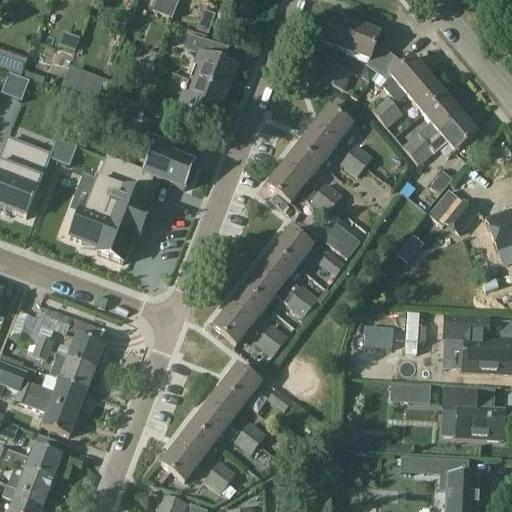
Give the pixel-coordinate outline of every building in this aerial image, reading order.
[(214,11),(218,0),(198,0),(197,5),(214,11)] [(344,56),(354,29),(330,20),(320,48),(344,56)] [(378,38),(354,29),(344,56),(367,65),(364,69),(374,76),(389,56),(374,46),(378,38)] [(78,42),(62,36),(57,49),(73,55),(78,42)] [(227,51),(189,39),(184,52),(196,57),(198,58),(194,69),(199,71),(194,85),(225,97),(234,71),(221,66),(227,51)] [(389,56),(374,76),(375,77),(385,84),(380,89),(395,106),(404,99),(427,79),(411,61),(404,67),(389,56)] [(331,89),(338,70),(327,66),(320,84),(331,89)] [(68,70),(62,89),(89,99),(97,102),(104,83),(68,70)] [(349,75),(338,70),(331,89),(342,93),(349,75)] [(8,76),(7,77),(0,96),(0,97),(20,105),(28,84),(19,81),(8,76)] [(443,99),(427,79),(404,99),(420,118),(443,99)] [(165,102),(158,119),(175,125),(196,133),(201,118),(215,123),(225,97),(194,85),(189,99),(183,97),(179,108),(165,102)] [(428,128),(415,138),(424,148),(437,137),(459,118),(443,99),(420,118),(428,128)] [(378,122),(393,109),(385,100),(370,113),(378,122)] [(401,118),(393,109),(378,122),(386,131),(401,118)] [(327,111),(311,131),(335,150),(351,130),(327,111)] [(437,137),(424,148),(433,159),(446,148),(453,157),(476,137),(459,118),(437,137)] [(335,150),(311,131),(296,151),(320,169),(335,150)] [(151,151),(141,177),(151,181),(184,194),(186,188),(190,190),(196,175),(192,173),(194,168),(178,162),(167,157),(172,145),(170,145),(149,138),(145,149),(151,151)] [(409,160),(424,148),(415,138),(401,150),(409,160)] [(56,141),(49,158),(48,162),(68,170),(76,149),(56,141)] [(48,162),(49,158),(18,146),(7,142),(0,158),(0,160),(0,161),(0,212),(13,217),(25,222),(40,183),(39,182),(41,177),(42,177),(48,162)] [(424,148),(409,160),(418,171),(433,159),(424,148)] [(355,150),(348,159),(363,171),(364,171),(371,162),(355,150)] [(320,169),(296,151),(281,170),(305,189),(306,188),(320,169)] [(363,171),(348,159),(340,169),(356,181),(363,171)] [(78,217),(69,241),(98,252),(96,257),(122,267),(133,238),(138,240),(139,235),(140,234),(140,233),(138,229),(141,222),(145,221),(145,220),(146,219),(148,214),(143,212),(147,203),(143,201),(151,181),(141,177),(142,175),(106,161),(98,184),(97,185),(84,217),(79,215),(78,217)] [(281,170),(266,190),(290,209),(298,198),(309,206),(316,197),(306,188),(305,189),(281,170)] [(442,176),(429,191),(438,199),(451,183),(442,176)] [(324,187),(316,197),(333,210),(341,200),(324,187)] [(461,204),(448,194),(428,219),(442,231),(445,228),(443,226),(461,204)] [(309,206),(308,207),(325,220),(333,210),(316,197),(309,206)] [(443,226),(445,228),(457,238),(475,216),(461,204),(443,226)] [(511,216),(486,226),(495,253),(511,247),(511,216)] [(359,247),(332,226),(319,243),(346,264),(359,247)] [(31,251),(34,238),(20,234),(17,247),(31,251)] [(288,234),(273,253),(296,272),(312,252),(288,234)] [(296,272),(273,253),(257,273),(292,300),(299,292),(287,283),(296,272)] [(326,256),(321,262),(318,267),(335,280),(343,269),(326,256)] [(292,300),(257,273),(242,292),(266,311),(275,299),(286,308),(292,300)] [(299,292),(292,300),(308,313),(315,303),(300,291),(299,292)] [(266,311),(242,292),(227,312),(250,330),(266,311)] [(292,300),(286,308),(285,310),(301,322),(308,313),(292,300)] [(34,323),(33,327),(35,328),(41,330),(41,329),(47,314),(39,311),(34,323)] [(250,330),(227,312),(211,331),(235,350),(245,337),(251,342),(257,335),(250,330)] [(47,314),(41,329),(52,333),(65,338),(66,335),(70,322),(47,314)] [(33,327),(34,323),(19,317),(10,340),(18,343),(25,346),(33,327)] [(443,321),(442,340),(444,340),(446,340),(446,347),(462,348),(461,370),(460,374),(460,375),(511,378),(511,344),(487,343),(488,326),(488,324),(443,321)] [(35,328),(33,327),(25,346),(35,349),(39,341),(37,340),(41,330),(35,328)] [(262,339),(278,351),(285,342),(269,329),(262,339)] [(75,338),(66,361),(94,372),(103,348),(95,345),(75,338)] [(278,351),(262,339),(254,348),(270,361),(278,351)] [(39,341),(35,349),(35,350),(48,354),(51,345),(48,344),(39,341)] [(48,354),(35,350),(32,359),(35,360),(44,364),(48,354)] [(56,358),(48,379),(47,380),(58,384),(85,395),(94,372),(66,361),(66,362),(56,358)] [(18,395),(21,386),(25,377),(0,367),(0,388),(3,389),(18,395)] [(220,389),(244,408),(259,388),(235,370),(220,389)] [(58,384),(49,407),(77,418),(85,395),(58,384)] [(21,386),(18,395),(30,400),(34,391),(30,389),(21,386)] [(390,388),(389,406),(428,408),(429,390),(390,388)] [(244,408),(220,389),(205,409),(228,427),(244,408)] [(274,392),(274,393),(266,403),(282,416),(291,405),(274,392)] [(474,394),(442,393),(441,412),(456,413),(455,442),(500,445),(501,438),(506,439),(507,421),(502,420),(502,414),(491,414),(474,413),(474,394)] [(30,400),(18,395),(14,404),(27,409),(30,400)] [(30,400),(27,409),(30,410),(35,412),(45,416),(40,431),(68,441),(77,418),(49,407),(30,400)] [(228,427),(205,409),(189,428),(213,447),(228,427)] [(248,426),(240,436),(257,449),(265,439),(248,426)] [(189,428),(174,448),(198,467),(213,447),(189,428)] [(240,436),(232,447),(249,459),(251,457),(257,449),(240,436)] [(198,467),(174,448),(159,468),(182,486),(198,467)] [(0,462),(5,465),(14,468),(24,472),(24,473),(51,484),(60,460),(53,457),(33,449),(28,462),(0,451),(0,462)] [(413,476),(414,463),(400,462),(399,476),(413,476)] [(218,465),(210,475),(227,488),(229,485),(234,478),(218,465)] [(51,484),(24,473),(16,494),(15,496),(42,506),(51,484)] [(210,475),(202,485),(218,498),(219,498),(220,497),(225,490),(226,489),(227,488),(210,475)] [(475,511),(476,508),(476,507),(476,500),(477,500),(477,498),(476,498),(477,480),(478,480),(478,478),(466,477),(445,476),(445,478),(444,494),(443,511),(475,511)] [(15,496),(16,494),(5,490),(1,501),(11,505),(8,511),(40,511),(42,506),(15,496)] [(170,511),(173,503),(162,499),(157,511),(170,511)] [(173,503),(170,511),(182,511),(185,508),(173,503)]
